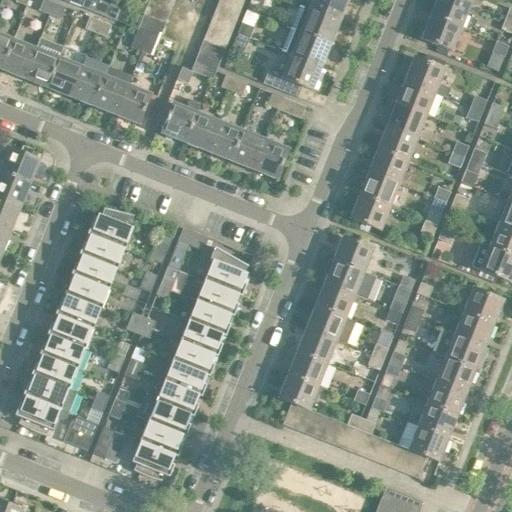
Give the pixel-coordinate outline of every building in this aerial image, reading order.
[(42,0),(38,10),(48,14),(53,3),(46,0),(42,0)] [(93,12),(104,16),(107,8),(109,5),(98,0),(93,12)] [(157,0),(148,0),(146,7),(168,15),(172,6),(157,0)] [(239,0),(218,0),(218,2),(239,11),(243,1),(239,0)] [(312,0),(309,10),(338,22),(347,0),(312,0)] [(460,28),(469,5),(457,0),(436,0),(431,16),(460,28)] [(218,2),(214,12),(235,21),(239,11),(218,2)] [(53,3),(48,14),(59,19),(64,7),(53,3)] [(107,8),(104,16),(115,21),(119,9),(109,5),(107,8)] [(299,6),(289,29),(329,45),(338,22),(309,10),(299,6)] [(146,7),(143,16),(164,25),(168,15),(146,7)] [(214,12),(210,22),(232,30),(235,21),(214,12)] [(143,16),(139,26),(160,34),(164,25),(143,16)] [(451,51),(460,28),(431,16),(421,39),(451,51)] [(84,29),(94,33),(99,21),(89,17),(84,29)] [(511,21),(505,19),(500,29),(511,33),(511,21)] [(99,21),(94,33),(105,37),(110,25),(99,21)] [(210,22),(206,31),(228,40),(232,30),(210,22)] [(241,23),(236,35),(248,40),(253,28),(241,23)] [(135,36),(145,40),(156,45),(160,34),(139,26),(135,36)] [(280,52),(290,56),(320,68),(329,45),(289,29),(280,52)] [(206,31),(202,41),(224,49),(228,40),(206,31)] [(0,68),(12,39),(0,34),(0,68)] [(248,40),(236,35),(232,44),(244,49),(248,40)] [(130,47),(140,51),(145,40),(135,36),(130,47)] [(0,68),(0,69),(23,78),(35,49),(12,39),(0,68)] [(145,40),(140,51),(152,56),(156,45),(145,40)] [(202,41),(199,50),(220,59),(224,49),(202,41)] [(491,52),(503,57),(508,46),(496,41),(491,52)] [(23,78),(46,88),(58,58),(35,49),(23,78)] [(199,50),(195,60),(216,69),(220,59),(199,50)] [(320,68),(290,56),(282,78),(267,72),(262,84),(297,97),(301,87),(311,91),(320,68)] [(414,57),(405,80),(435,93),(444,69),(414,57)] [(46,88),(69,97),(81,67),(58,58),(46,88)] [(216,69),(195,60),(190,71),(212,80),(216,69)] [(115,115),(127,85),(131,75),(108,66),(104,76),(92,106),(115,115)] [(69,97),(92,106),(104,76),(81,67),(69,97)] [(181,68),(176,80),(187,84),(192,72),(181,68)] [(220,87),(231,91),(235,79),(225,75),(220,87)] [(235,79),(231,91),(241,95),(246,84),(235,79)] [(405,80),(396,103),(396,104),(425,116),(435,93),(405,80)] [(127,85),(115,115),(138,124),(150,95),(127,85)] [(266,105),(277,109),(281,98),(271,93),(266,105)] [(474,96),(470,107),(482,112),(486,101),(474,96)] [(281,98),(277,109),(300,119),(305,107),(281,98)] [(183,143),(195,113),(199,103),(189,100),(185,110),(172,104),(160,133),(183,143)] [(416,139),(425,116),(396,104),(396,103),(392,101),(386,116),(390,118),(386,127),(416,139)] [(491,103),(487,114),(499,119),(503,108),(491,103)] [(482,112),(470,107),(465,118),(477,122),(482,112)] [(183,143),(207,152),(218,123),(195,113),(183,143)] [(499,119),(487,114),(483,124),(495,129),(499,119)] [(207,152),(230,161),(241,132),(218,123),(207,152)] [(386,127),(377,150),(407,162),(416,139),(386,127)] [(230,161),(253,170),(264,141),(241,132),(230,161)] [(264,141),(253,170),(276,179),(287,150),(264,141)] [(456,142),(451,153),(463,158),(468,147),(456,142)] [(9,148),(0,170),(0,171),(30,183),(39,160),(9,148)] [(473,149),(469,160),(481,165),(485,154),(473,149)] [(377,150),(368,173),(398,185),(407,162),(377,150)] [(463,158),(451,153),(447,163),(459,168),(463,158)] [(481,165),(469,160),(465,170),(477,175),(481,165)] [(0,171),(0,197),(20,206),(30,183),(0,171)] [(368,173),(359,196),(389,208),(398,185),(368,173)] [(437,187),(433,199),(445,204),(449,192),(437,187)] [(455,194),(450,206),(462,211),(467,199),(455,194)] [(389,208),(359,196),(350,219),(380,231),(389,208)] [(0,197),(0,224),(11,229),(20,206),(0,197)] [(445,204),(433,199),(429,209),(441,214),(445,204)] [(511,202),(508,201),(499,223),(511,228),(511,202)] [(462,211),(450,206),(447,216),(458,221),(462,211)] [(91,223),(86,234),(125,250),(129,238),(129,237),(132,228),(128,227),(132,217),(133,217),(133,216),(102,209),(102,210),(103,210),(100,216),(97,215),(94,224),(91,223)] [(420,232),(432,237),(436,225),(424,221),(420,232)] [(511,228),(499,223),(489,247),(511,255),(511,228)] [(0,224),(0,251),(2,252),(11,229),(0,224)] [(437,239),(449,243),(453,233),(442,228),(437,239)] [(149,260),(161,264),(171,238),(160,233),(149,260)] [(83,243),(78,255),(117,270),(125,250),(86,234),(86,235),(89,236),(86,244),(83,243)] [(342,237),(333,260),(363,272),(372,249),(342,237)] [(166,267),(178,271),(188,245),(177,240),(166,267)] [(511,276),(511,255),(489,247),(479,243),(470,267),(510,282),(511,276)] [(208,269),(203,281),(241,296),(246,285),(243,284),(247,275),(244,273),(246,268),(247,268),(247,267),(214,247),(214,249),(209,260),(212,261),(208,269)] [(75,263),(70,275),(109,290),(117,270),(78,255),(81,256),(78,264),(75,263)] [(333,260),(324,283),(354,295),(363,272),(333,260)] [(145,271),(141,280),(153,284),(156,276),(145,271)] [(67,283),(62,295),(101,310),(109,290),(70,275),(73,276),(70,284),(67,283)] [(398,287),(410,291),(414,281),(402,276),(398,287)] [(162,278),(158,287),(170,291),(173,283),(162,278)] [(153,284),(141,280),(138,288),(150,293),(153,284)] [(203,281),(195,301),(233,316),(238,305),(235,304),(238,296),(241,297),(241,296),(203,281)] [(324,283),(315,306),(345,318),(354,295),(324,283)] [(416,293),(428,298),(432,287),(420,283),(416,293)] [(170,291),(158,287),(155,295),(167,300),(170,291)] [(463,312),(493,324),(502,301),(472,289),(463,312)] [(59,303),(54,315),(92,330),(101,310),(62,295),(65,297),(62,304),(59,303)] [(393,299),(389,309),(401,313),(405,304),(393,299)] [(195,301),(187,321),(225,336),(230,325),(227,324),(230,316),(233,317),(233,316),(195,301)] [(306,329),(336,341),(345,344),(354,322),(345,318),(315,306),(306,329)] [(411,306),(407,316),(419,321),(423,310),(411,306)] [(401,313),(389,309),(385,320),(397,325),(401,313)] [(443,330),(484,347),(493,324),(463,312),(454,334),(443,330)] [(132,313),(129,321),(140,325),(143,317),(132,313)] [(166,324),(179,328),(183,317),(170,313),(166,324)] [(51,323),(46,335),(84,350),(92,330),(54,315),(54,316),(57,317),(54,324),(51,323)] [(419,321),(407,316),(402,327),(414,332),(419,321)] [(143,317),(140,325),(151,330),(154,322),(143,317)] [(125,329),(136,334),(140,325),(129,321),(125,329)] [(187,321),(179,341),(217,356),(222,345),(219,344),(222,336),(225,337),(225,336),(187,321)] [(140,325),(136,334),(148,339),(151,330),(140,325)] [(306,329),(297,352),(326,364),(336,341),(306,329)] [(434,353),(475,370),(479,371),(483,359),(479,358),(484,347),(443,330),(434,353)] [(43,343),(38,355),(76,370),(84,350),(46,335),(46,336),(49,337),(46,344),(43,343)] [(179,341),(171,361),(209,377),(214,365),(211,364),(214,356),(217,357),(217,356),(179,341)] [(375,344),(371,355),(383,360),(387,349),(375,344)] [(113,351),(109,360),(121,364),(124,356),(113,351)] [(393,351),(388,362),(400,367),(405,356),(393,351)] [(297,352),(287,375),(317,387),(326,364),(297,352)] [(436,381),(466,393),(475,370),(434,353),(433,354),(445,359),(436,381)] [(35,363),(30,375),(68,390),(76,370),(38,355),(38,356),(41,357),(38,364),(35,363)] [(383,360),(371,355),(367,366),(379,371),(383,360)] [(130,358),(126,367),(138,371),(141,363),(130,358)] [(121,364),(109,360),(106,368),(118,373),(121,364)] [(171,361),(163,381),(201,397),(206,385),(203,384),(206,376),(209,377),(171,361)] [(400,367),(388,362),(384,373),(396,378),(400,367)] [(138,371),(126,367),(123,375),(135,380),(138,371)] [(27,383),(22,395),(67,413),(75,393),(68,390),(30,375),(30,376),(33,377),(30,384),(27,383)] [(291,403),(301,407),(308,410),(317,387),(287,375),(278,398),(291,403)] [(163,381),(155,401),(193,417),(198,405),(195,404),(198,396),(201,397),(163,381)] [(427,404),(456,416),(466,393),(436,381),(427,404)] [(353,401),(365,406),(369,395),(357,390),(353,401)] [(97,391),(93,400),(105,405),(108,396),(97,391)] [(67,413),(22,395),(22,396),(25,397),(22,404),(19,403),(14,416),(20,418),(18,423),(18,422),(17,424),(24,428),(31,431),(38,434),(46,436),(46,434),(45,434),(47,429),(52,431),(57,419),(62,420),(65,418),(67,413)] [(370,408),(382,413),(387,402),(375,397),(370,408)] [(114,399),(110,407),(122,411),(125,403),(114,399)] [(105,405),(93,400),(90,408),(102,413),(105,405)] [(155,401),(147,421),(185,437),(190,425),(187,424),(190,416),(193,418),(193,417),(155,401)] [(282,425),(292,429),(301,407),(291,403),(282,425)] [(418,427),(447,439),(456,416),(427,404),(418,427)] [(122,411),(110,407),(107,415),(119,420),(122,411)] [(292,429),(302,433),(310,411),(308,410),(301,407),(292,429)] [(302,433),(311,436),(320,415),(310,411),(302,433)] [(346,425),(349,426),(358,430),(362,419),(350,414),(346,425)] [(311,436),(321,440),(329,419),(320,415),(311,436)] [(72,420),(64,442),(75,446),(86,420),(78,417),(72,420)] [(321,440),(330,444),(339,422),(329,419),(321,440)] [(358,430),(368,434),(370,435),(374,424),(362,419),(358,430)] [(75,446),(87,451),(97,425),(86,420),(75,446)] [(147,421),(139,441),(177,457),(182,445),(179,444),(182,436),(185,438),(185,437),(147,421)] [(330,444),(340,448),(349,426),(346,425),(339,422),(330,444)] [(415,453),(426,457),(438,462),(447,439),(418,427),(407,423),(398,446),(406,449),(415,453)] [(340,448),(349,452),(358,430),(349,426),(340,448)] [(92,454),(103,458),(114,432),(102,427),(92,454)] [(349,452),(359,455),(368,434),(358,430),(349,452)] [(359,455),(368,459),(377,437),(370,435),(368,434),(359,455)] [(368,459),(378,463),(387,441),(377,437),(368,459)] [(177,457),(139,441),(131,462),(135,464),(133,470),(133,469),(132,470),(139,474),(146,477),(153,479),(161,481),(161,480),(162,475),(169,478),(174,465),(171,464),(174,457),(177,458),(177,457)] [(378,463),(387,467),(396,445),(387,441),(378,463)] [(387,467),(397,470),(406,449),(398,446),(396,445),(387,467)] [(397,470),(407,474),(415,453),(406,449),(397,470)] [(415,453),(407,474),(417,479),(419,473),(426,457),(415,453)] [(418,511),(422,502),(385,488),(375,511),(418,511)] [(0,501),(0,511),(21,511),(22,510),(0,501)]
